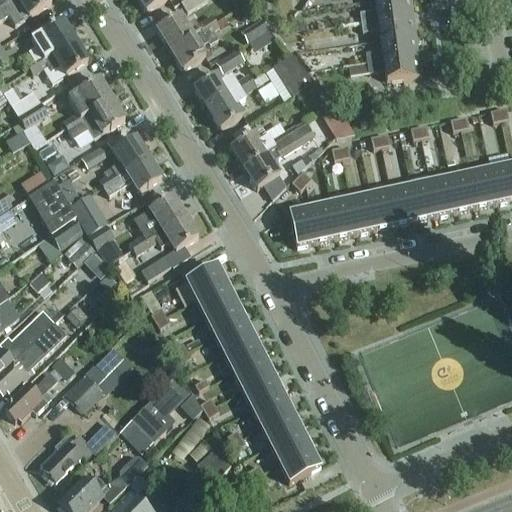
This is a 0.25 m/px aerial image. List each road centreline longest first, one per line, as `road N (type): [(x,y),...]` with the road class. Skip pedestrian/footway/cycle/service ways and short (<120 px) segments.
road 1 (residential): [(274,292),(91,0)]
road 2 (residential): [(511,235),(274,292)]
road 3 (residential): [(371,487),(274,292)]
road 4 (residential): [(371,487),(511,430)]
